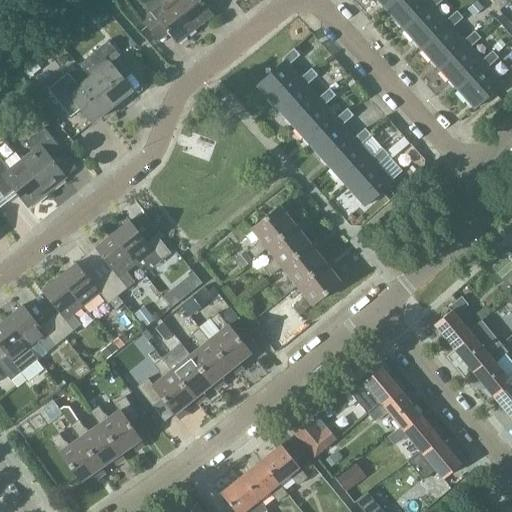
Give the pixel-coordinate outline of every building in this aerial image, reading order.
[(124,0),(130,7),(137,15),(150,32),(158,41),(167,34),(176,44),(194,29),(170,0),(147,0),(143,3),(140,0),(124,0)] [(170,0),(194,29),(212,15),(200,0),(170,0)] [(393,0),(375,0),(384,9),(393,0)] [(430,4),(428,2),(426,0),(393,0),(384,9),(402,29),(430,4)] [(448,24),(446,22),(433,8),(441,0),(429,0),(428,2),(430,4),(402,29),(419,49),(448,24)] [(466,45),(463,42),(451,28),(461,19),(456,13),(446,22),(448,24),(419,49),(437,70),(466,45)] [(483,64),(481,62),(469,48),(479,39),(473,32),(463,42),(466,45),(437,70),(455,89),(483,64)] [(88,81),(111,108),(131,92),(115,73),(125,65),(107,43),(77,67),(88,81)] [(302,81),(300,79),(288,65),(298,56),(293,50),(283,60),(284,62),(256,87),(274,106),(302,81)] [(483,64),(455,89),(473,110),(502,85),(487,68),(497,59),(492,53),(481,62),(483,64)] [(321,102),(318,99),(305,85),(316,76),(310,70),(300,79),(302,81),(274,106),(293,127),(321,102)] [(111,108),(88,81),(79,88),(68,75),(48,91),(66,113),(75,106),(90,125),(111,108)] [(338,122),(336,119),(323,105),(334,96),(328,90),(318,99),(321,102),(293,127),(310,147),(338,122)] [(356,142),(354,139),(341,125),(352,116),(346,110),(336,119),(338,122),(310,147),(328,167),(356,142)] [(20,162),(45,194),(64,179),(51,162),(62,153),(43,130),(25,144),(32,153),(20,162)] [(374,162),(371,159),(359,145),(369,136),(364,130),(354,139),(356,142),(328,167),(346,187),(374,162)] [(374,162),(346,187),(364,207),(392,183),(377,166),(387,156),(382,150),(371,159),(374,162)] [(45,194),(20,162),(8,172),(0,161),(0,195),(2,199),(12,191),(26,208),(45,194)] [(266,249),(293,227),(285,216),(291,211),(284,203),(251,230),(258,240),(256,242),(254,245),(247,251),(254,259),(266,249)] [(171,254),(150,229),(141,236),(129,221),(111,235),(135,265),(139,270),(148,263),(152,268),(171,254)] [(308,246),(308,245),(299,234),(305,230),(299,222),(293,227),(266,249),(273,259),(270,262),(269,266),(262,270),(269,278),(281,268),(308,246)] [(125,272),(135,265),(111,235),(94,249),(111,270),(102,277),(117,297),(134,283),(125,272)] [(323,265),(323,264),(315,254),(320,249),(313,241),(308,245),(308,246),(281,268),(288,278),(285,280),(283,285),(277,289),(284,298),(296,288),(323,265)] [(323,265),(296,288),(303,297),(300,300),(298,303),(292,308),(298,316),(338,284),(330,273),(335,268),(329,260),(323,264),(323,265)] [(117,297),(102,277),(92,285),(75,263),(58,277),(82,307),(99,293),(107,304),(117,297)] [(72,314),(82,307),(58,277),(41,291),(58,312),(49,320),(64,339),(81,325),(72,314)] [(470,336),(467,332),(455,318),(466,306),(460,298),(446,309),(449,312),(432,326),(453,350),(470,336)] [(263,328),(279,315),(268,301),(252,314),(263,328)] [(64,339),(49,320),(39,327),(22,306),(5,319),(29,349),(45,335),(54,346),(64,339)] [(249,354),(222,319),(218,314),(209,320),(214,327),(215,330),(218,333),(208,341),(230,369),(234,375),(243,368),(238,362),(249,354)] [(38,359),(29,349),(5,319),(0,323),(0,348),(5,355),(0,358),(0,368),(10,381),(38,359)] [(490,359),(487,356),(474,341),(486,329),(479,321),(467,332),(470,336),(453,350),(472,374),(490,359)] [(208,341),(199,329),(191,335),(196,342),(197,345),(199,348),(189,355),(189,356),(211,384),(216,390),(224,383),(219,378),(230,369),(208,341)] [(189,356),(189,355),(180,344),(173,350),(177,356),(180,363),(171,370),(193,399),(197,405),(205,398),(201,393),(211,384),(189,356)] [(510,383),(506,379),(494,365),(506,353),(499,345),(487,356),(490,359),(472,374),(492,397),(510,383)] [(193,399),(171,370),(161,358),(154,365),(158,371),(159,375),(162,377),(151,385),(146,379),(136,387),(152,406),(161,399),(178,420),(186,414),(181,408),(193,399)] [(383,408),(401,393),(381,369),(364,383),(361,379),(348,390),(367,414),(380,404),(383,408)] [(510,383),(492,397),(511,420),(511,374),(506,379),(510,383)] [(53,385),(65,401),(79,391),(68,375),(53,385)] [(403,432),(420,417),(401,393),(383,408),(380,404),(367,414),(374,422),(387,413),(399,428),(403,432)] [(99,424),(120,454),(131,446),(135,452),(143,446),(128,424),(138,417),(125,397),(114,404),(118,411),(108,418),(106,415),(102,413),(98,407),(90,412),(99,425),(99,424)] [(422,455),(440,441),(420,417),(403,432),(399,428),(387,438),(393,446),(407,437),(419,451),(422,455)] [(332,435),(328,431),(325,427),(321,430),(311,419),(293,433),(314,457),(340,436),(336,431),(332,435)] [(99,424),(99,425),(89,432),(86,428),(83,426),(78,420),(70,426),(78,438),(79,438),(100,468),(111,460),(115,465),(124,459),(120,454),(99,424)] [(79,438),(78,438),(68,446),(66,442),(63,440),(59,434),(50,439),(79,482),(92,474),(95,479),(104,473),(100,468),(79,438)] [(419,451),(406,462),(413,470),(422,481),(435,471),(442,480),(460,466),(440,441),(422,455),(419,451)] [(299,468),(298,468),(280,445),(259,462),(286,495),(287,494),(279,484),(289,476),(297,485),(307,478),(299,468)] [(277,502),(286,495),(259,462),(239,478),(267,511),(259,500),(269,492),(277,502)] [(252,511),(265,511),(267,511),(239,478),(219,494),(233,511),(243,511),(249,508),(252,511)] [(355,497),(366,511),(382,511),(385,510),(367,488),(355,497)]
